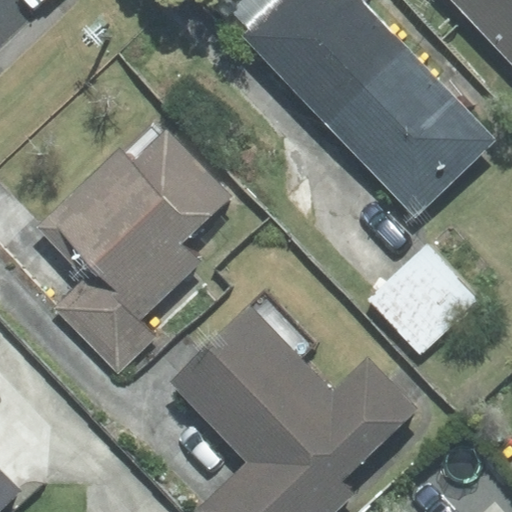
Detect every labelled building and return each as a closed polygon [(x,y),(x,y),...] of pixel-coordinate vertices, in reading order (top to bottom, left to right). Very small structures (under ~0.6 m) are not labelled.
[(407,47),(360,0),(280,0),(243,36),(327,124),(407,47)] [(482,0),(453,0),(467,14),(482,0)] [(511,0),(482,0),(467,14),(511,61),(511,0)] [(407,47),(327,124),(414,214),(494,138),(407,47)] [(229,196),(166,132),(162,137),(152,126),(123,154),(119,150),(40,228),(88,275),(56,307),(119,370),(154,336),(138,319),(196,263),(179,245),(229,196)] [(477,300),(427,247),(371,301),(421,353),(477,300)] [(320,344),(266,289),(171,381),(250,463),(199,511),(330,511),(350,493),(339,481),(415,408),(367,359),(334,390),(304,360),(320,344)] [(0,508),(20,490),(0,469),(0,508)]
